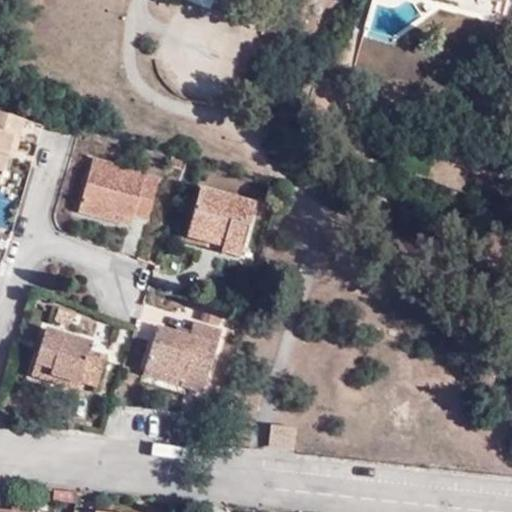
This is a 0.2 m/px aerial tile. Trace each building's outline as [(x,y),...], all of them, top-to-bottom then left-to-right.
[(16,115),(0,110),(0,168),(4,155),(16,115)] [(12,158),(24,117),(16,115),(4,155),(12,158)] [(109,161),(93,157),(77,211),(103,218),(106,208),(130,215),(145,219),(157,178),(109,164),(109,161)] [(254,203),(198,186),(186,228),(220,238),(216,250),(239,256),(254,203)] [(127,225),(130,215),(106,208),(103,218),(127,225)] [(220,238),(186,228),(183,240),(216,250),(220,238)] [(221,310),(202,304),(198,319),(216,325),(221,310)] [(70,312),(55,307),(50,321),(66,326),(70,312)] [(219,328),(191,321),(187,334),(156,325),(146,362),(182,372),(179,383),(202,390),(219,328)] [(44,326),(32,364),(48,369),(47,374),(76,383),(77,381),(94,386),(102,360),(85,354),(90,340),(44,326)] [(182,372),(146,362),(143,374),(179,383),(182,372)] [(29,375),(74,389),(76,383),(47,374),(48,369),(32,364),(29,375)]
